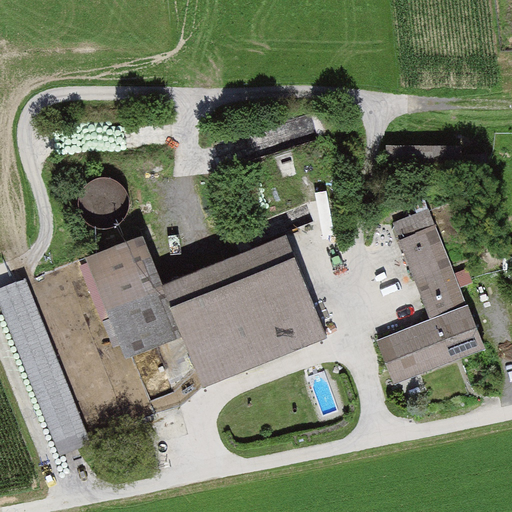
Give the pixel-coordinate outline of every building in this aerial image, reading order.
[(297,145),(291,127),(223,148),(228,166),(297,145)] [(465,169),(465,139),(391,138),(391,169),(465,169)] [(123,172),(88,177),(95,220),(130,214),(123,172)] [(433,314),(381,336),(400,383),(493,344),(434,206),(394,223),(433,314)] [(148,238),(94,258),(132,357),(185,337),(148,238)] [(304,240),(175,287),(210,382),(339,335),(304,240)] [(0,284),(0,288),(62,449),(92,437),(29,273),(0,284)]
